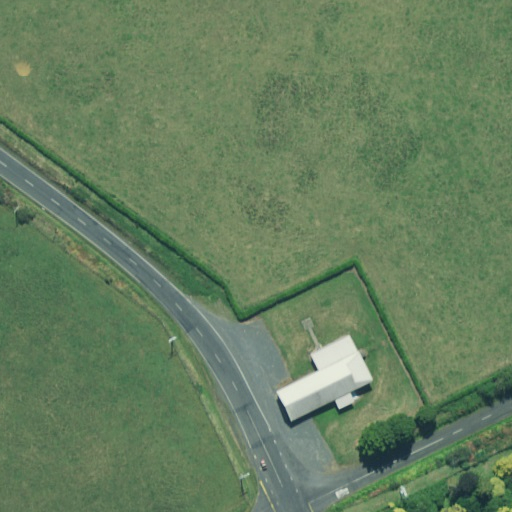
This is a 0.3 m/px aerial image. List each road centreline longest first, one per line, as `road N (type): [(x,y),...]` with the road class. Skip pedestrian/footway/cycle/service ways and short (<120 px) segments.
road 1 (unclassified): [(0,162),(128,260),(200,330),(293,511)]
road 2 (unclassified): [(297,511),(511,401)]
